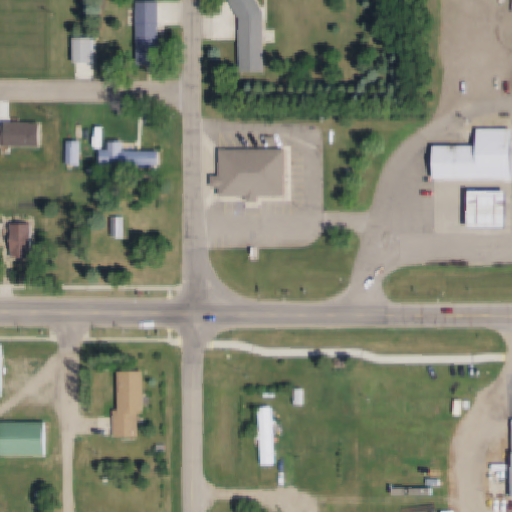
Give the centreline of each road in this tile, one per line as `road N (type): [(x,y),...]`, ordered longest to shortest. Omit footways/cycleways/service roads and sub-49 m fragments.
road 1 (residential): [(197,316),(195,0)]
road 2 (primary): [(197,316),(511,317)]
road 3 (residential): [(0,89),(197,92)]
road 4 (primary): [(197,316),(0,314)]
road 5 (residential): [(70,315),(68,511)]
road 6 (tertiary): [(197,511),(197,316)]
